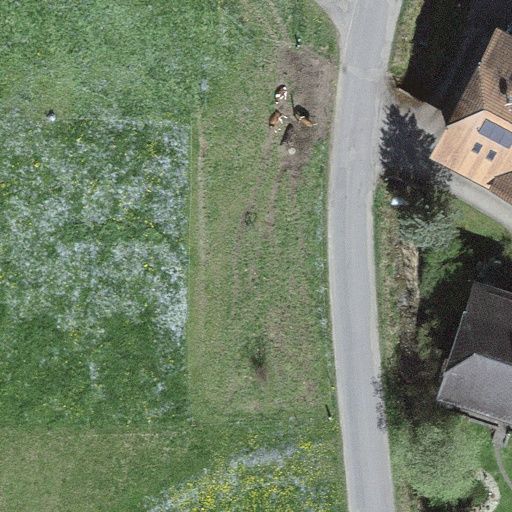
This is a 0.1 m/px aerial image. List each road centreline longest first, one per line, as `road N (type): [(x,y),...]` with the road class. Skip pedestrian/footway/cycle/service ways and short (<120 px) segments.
road 1 (unclassified): [(364,511),(360,133)]
road 2 (unclassified): [(511,206),(442,158),(360,133)]
road 3 (unclassified): [(360,133),(375,12)]
